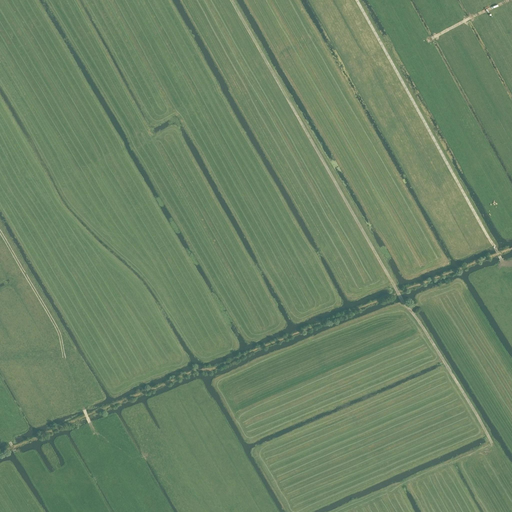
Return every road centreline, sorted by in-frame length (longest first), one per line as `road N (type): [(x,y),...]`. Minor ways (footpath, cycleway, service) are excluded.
road 1 (track): [(231,0),(491,443)]
road 2 (track): [(356,0),(503,263)]
road 3 (track): [(0,232),(59,333),(63,357)]
